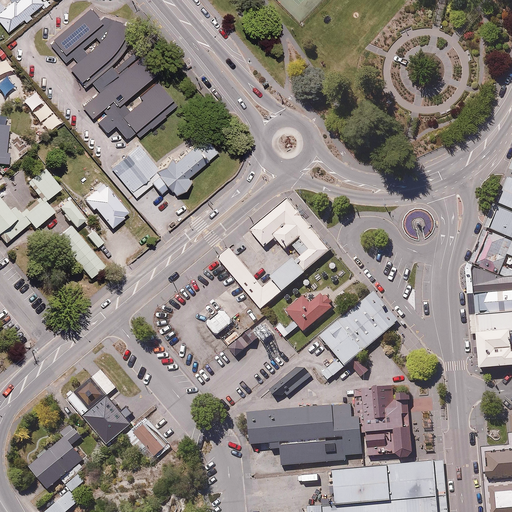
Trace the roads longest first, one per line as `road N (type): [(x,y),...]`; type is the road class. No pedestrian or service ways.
road 1 (residential): [(107,311),(221,446),(231,511)]
road 2 (primary): [(172,258),(242,189),(265,144)]
road 3 (primary): [(0,413),(107,311)]
road 4 (primary): [(287,167),(210,237),(172,258)]
road 5 (primary): [(191,29),(264,102),(293,119)]
road 6 (residential): [(450,262),(457,394)]
road 7 (primary): [(265,137),(191,29)]
